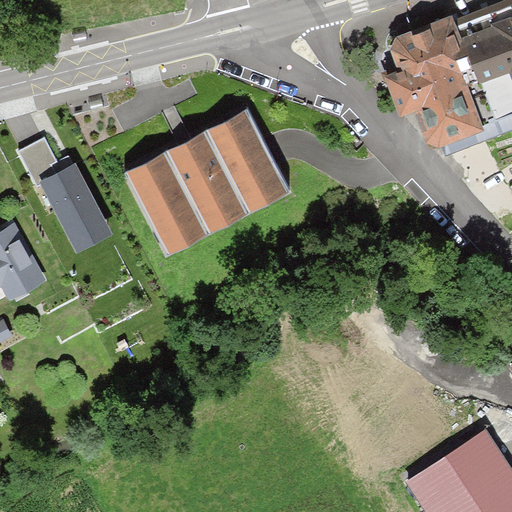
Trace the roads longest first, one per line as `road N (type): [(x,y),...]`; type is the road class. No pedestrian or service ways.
road 1 (residential): [(511,253),(282,15)]
road 2 (secondary): [(217,33),(0,90)]
